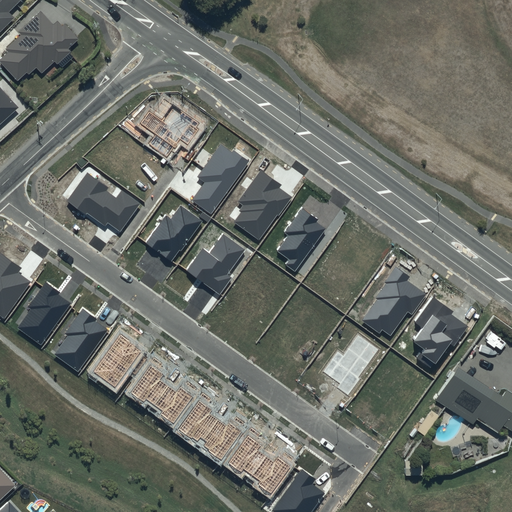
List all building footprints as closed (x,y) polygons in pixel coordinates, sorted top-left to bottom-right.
[(0,0),(0,28),(13,16),(8,10),(17,0),(0,0)] [(53,25),(41,11),(18,32),(20,35),(5,49),(8,52),(0,59),(0,61),(17,80),(26,72),(28,74),(36,67),(41,73),(55,61),(57,64),(71,52),(69,48),(79,39),(65,24),(62,26),(57,21),(53,25)] [(0,124),(19,107),(0,86),(0,124)] [(153,113),(149,110),(140,123),(155,134),(148,143),(167,156),(180,139),(188,145),(199,129),(197,127),(199,123),(164,98),(153,113)] [(232,152),(220,144),(197,177),(205,182),(192,200),(211,214),(249,161),(234,150),(232,152)] [(282,185),(261,169),(238,201),(243,205),(240,210),(241,211),(234,222),(259,240),(277,215),(279,216),(292,197),(280,188),(282,185)] [(109,188),(87,172),(67,200),(86,214),(87,213),(105,226),(107,223),(120,232),(141,204),(121,190),(116,198),(107,191),(109,188)] [(203,221),(181,205),(171,219),(166,215),(146,242),(172,261),(179,250),(181,251),(203,221)] [(320,220),(303,208),(285,232),(289,235),(277,250),(290,260),(287,265),(295,271),(326,229),(317,223),(320,220)] [(245,250),(222,233),(208,252),(202,248),(187,269),(220,294),(231,278),(227,275),(245,250)] [(22,268),(0,253),(0,315),(4,318),(30,282),(18,273),(22,268)] [(411,276),(395,266),(384,282),(385,284),(376,298),(378,299),(363,320),(379,332),(382,329),(391,335),(407,311),(412,315),(427,294),(408,281),(411,276)] [(61,292),(46,281),(28,307),(30,309),(17,329),(41,345),(71,303),(59,295),(61,292)] [(455,311),(432,294),(413,322),(421,328),(412,340),(426,350),(419,360),(431,368),(450,342),(454,345),(468,325),(452,314),(455,311)] [(97,318),(83,309),(65,334),(67,335),(54,354),(78,371),(107,329),(95,321),(97,318)] [(378,350),(358,335),(343,356),(338,352),(324,372),(340,383),(337,387),(349,396),(360,379),(358,378),(378,350)] [(120,336),(94,372),(115,387),(128,370),(135,375),(148,356),(120,336)] [(164,366),(154,358),(130,392),(144,402),(146,399),(163,411),(160,414),(173,424),(199,389),(185,379),(179,387),(160,373),(164,366)] [(501,396),(456,368),(434,400),(459,417),(464,420),(472,425),(476,420),(497,433),(501,426),(511,432),(511,395),(504,391),(501,396)] [(205,447),(221,459),(247,424),(233,415),(226,425),(210,414),(214,409),(208,405),(211,400),(203,395),(179,428),(197,441),(200,436),(208,442),(205,447)] [(260,436),(250,429),(226,462),(240,472),(242,469),(259,481),(256,484),(269,494),(295,459),(281,449),(275,457),(256,443),(260,436)] [(0,495),(14,483),(0,466),(0,495)] [(315,479),(302,469),(272,511),(273,511),(312,511),(325,494),(312,484),(315,479)] [(18,511),(10,502),(0,511),(18,511)]
